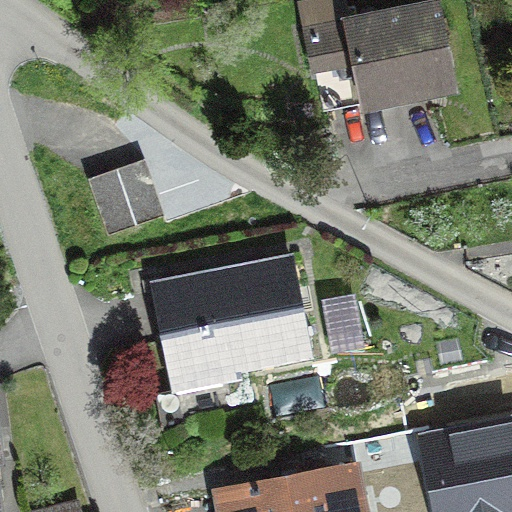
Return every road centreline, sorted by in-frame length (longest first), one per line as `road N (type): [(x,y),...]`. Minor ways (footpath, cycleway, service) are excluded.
road 1 (residential): [(0,20),(44,37),(299,200),(511,312)]
road 2 (residential): [(122,511),(0,156)]
